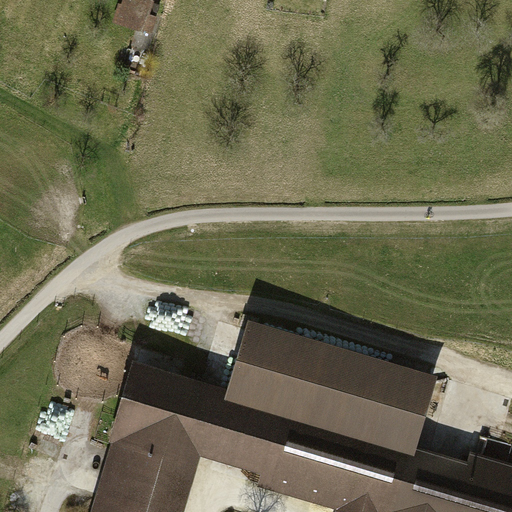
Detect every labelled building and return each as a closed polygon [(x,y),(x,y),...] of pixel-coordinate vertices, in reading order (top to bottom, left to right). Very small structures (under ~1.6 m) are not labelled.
[(153,0),(124,0),(114,26),(140,36),(153,0)] [(278,409),(414,448),(434,379),(247,325),(228,393),(209,388),(191,451),(260,471),(278,409)] [(209,388),(132,366),(89,511),(173,511),(191,451),(209,388)] [(260,471),(255,485),(339,510),(338,511),(393,511),(411,451),(414,448),(278,409),(260,471)] [(456,511),(469,467),(411,451),(393,511),(456,511)] [(456,511),(511,511),(511,469),(472,458),(469,467),(456,511)]
